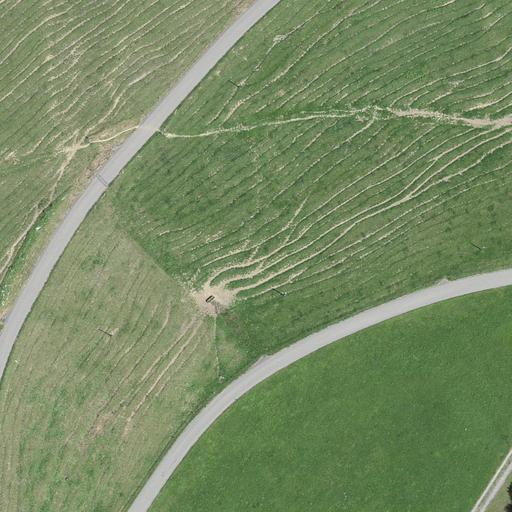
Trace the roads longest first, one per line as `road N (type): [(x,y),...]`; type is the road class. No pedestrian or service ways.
road 1 (unclassified): [(137,511),(199,424),(243,383),(354,324),(511,277)]
road 2 (unclassified): [(272,0),(84,204),(44,265),(0,361)]
